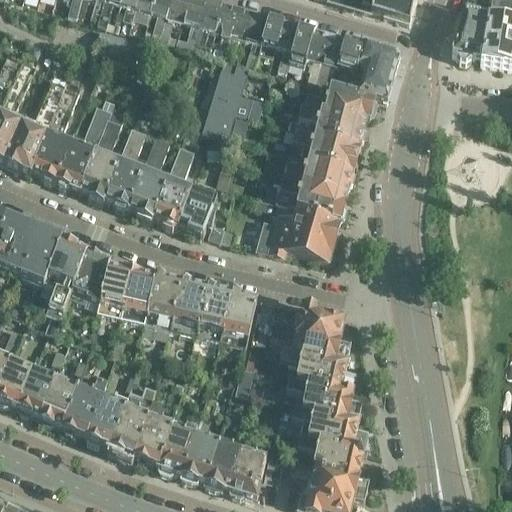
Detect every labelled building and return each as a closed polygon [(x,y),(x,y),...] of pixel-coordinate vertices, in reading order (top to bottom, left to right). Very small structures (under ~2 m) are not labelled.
[(0,0),(0,3),(5,5),(11,7),(20,10),(22,0),(0,0)] [(31,0),(31,5),(29,12),(36,14),(38,7),(40,0),(31,0)] [(40,0),(38,7),(47,9),(49,0),(40,0)] [(64,0),(63,4),(67,6),(65,13),(70,14),(73,0),(64,0)] [(73,0),(70,14),(68,21),(76,24),(83,1),(89,2),(90,0),(73,0)] [(90,0),(89,2),(96,4),(90,25),(99,27),(105,7),(105,8),(106,0),(90,0)] [(106,0),(105,8),(99,27),(98,32),(112,36),(114,30),(108,28),(113,10),(119,12),(122,0),(106,0)] [(122,0),(119,12),(126,14),(123,25),(126,26),(123,39),(128,41),(132,28),(135,16),(138,0),(122,0)] [(138,0),(135,16),(132,28),(147,32),(150,20),(154,0),(138,0)] [(154,0),(150,20),(157,22),(153,38),(145,36),(143,45),(159,49),(166,25),(172,0),(154,0)] [(187,0),(172,0),(166,25),(159,49),(165,51),(173,53),(176,54),(179,44),(169,41),(173,27),(185,30),(193,1),(187,0)] [(328,0),(327,4),(326,6),(409,30),(416,7),(415,6),(415,5),(399,0),(328,0)] [(193,1),(185,30),(191,32),(187,47),(179,44),(176,54),(193,58),(199,34),(207,5),(193,1)] [(207,5),(199,34),(193,58),(208,62),(211,49),(205,48),(209,36),(215,38),(222,10),(207,5)] [(486,25),(479,66),(482,66),(481,71),(484,71),(500,73),(500,74),(511,75),(511,8),(492,5),(490,14),(488,26),(486,25)] [(215,38),(211,49),(208,62),(223,67),(230,43),(238,14),(222,10),(215,38)] [(467,10),(463,22),(453,59),(454,61),(457,62),(457,64),(461,70),(467,70),(472,67),(473,65),(479,66),(486,25),(488,26),(490,14),(467,10)] [(238,14),(230,43),(223,67),(224,67),(227,68),(232,52),(236,53),(238,46),(245,47),(252,18),(238,14)] [(252,18),(245,47),(245,46),(252,48),(245,73),(249,74),(253,75),(256,63),(260,51),(268,23),(252,18)] [(260,51),(256,63),(265,66),(272,68),(276,55),(284,27),(268,23),(260,51)] [(284,27),(276,55),(283,57),(278,74),(276,80),(284,83),(288,69),(291,59),(299,31),(284,27)] [(291,59),(288,69),(303,74),(306,64),(313,36),(299,31),(291,59)] [(103,36),(101,36),(94,56),(135,67),(141,47),(103,36)] [(313,36),(306,64),(307,64),(306,65),(313,66),(306,90),(315,92),(321,69),(329,40),(313,36)] [(329,40),(321,69),(315,92),(321,94),(329,96),(331,97),(333,88),(326,86),(329,71),(337,73),(345,44),(329,40)] [(345,44),(337,73),(354,78),(363,50),(345,44)] [(351,92),(348,101),(356,103),(373,107),(375,108),(375,109),(376,110),(385,113),(399,64),(397,59),(363,50),(354,78),(351,92)] [(165,51),(162,63),(170,65),(173,53),(165,51)] [(0,112),(20,68),(8,63),(0,79),(0,112)] [(226,151),(235,122),(249,74),(245,73),(227,68),(224,67),(204,131),(190,127),(187,134),(207,143),(226,151)] [(0,112),(0,169),(3,170),(20,132),(25,123),(16,119),(35,75),(20,68),(0,112)] [(84,74),(73,71),(69,84),(79,88),(80,85),(84,74)] [(20,132),(3,170),(30,183),(32,181),(33,176),(32,175),(45,143),(66,90),(54,84),(35,128),(25,123),(20,132)] [(333,88),(331,97),(348,101),(351,92),(334,87),(333,88)] [(33,176),(32,181),(41,184),(43,188),(50,190),(53,189),(54,189),(73,142),(64,139),(79,98),(65,92),(45,143),(32,175),(33,176)] [(307,103),(304,115),(364,132),(365,127),(368,128),(369,124),(373,122),(376,110),(375,109),(375,108),(373,107),(356,103),(348,101),(331,97),(329,96),(321,94),(317,106),(307,103)] [(73,142),(54,189),(56,190),(57,193),(65,196),(68,195),(79,199),(94,161),(113,112),(104,108),(101,115),(97,113),(84,147),(73,142)] [(94,161),(79,199),(80,200),(81,198),(87,201),(86,204),(103,211),(105,208),(118,171),(121,164),(121,163),(111,159),(126,117),(113,112),(94,161)] [(364,132),(304,115),(301,114),(297,126),(310,130),(307,141),(358,156),(364,132)] [(235,123),(232,132),(241,135),(244,125),(235,122),(235,123)] [(118,171),(105,208),(112,211),(114,215),(124,219),(128,217),(145,172),(135,168),(145,141),(140,139),(143,132),(135,129),(132,136),(121,164),(118,171)] [(303,153),(300,165),(352,180),(354,174),(357,174),(359,164),(357,164),(359,156),(358,156),(307,141),(295,137),(291,150),(303,153)] [(145,172),(128,217),(135,220),(134,223),(152,230),(170,181),(159,177),(169,150),(168,150),(171,143),(159,138),(145,172)] [(182,147),(170,181),(153,226),(160,229),(162,233),(173,237),(177,235),(191,199),(191,198),(193,191),(193,190),(183,187),(196,153),(182,147)] [(238,175),(241,167),(224,161),(221,169),(233,173),(238,175)] [(282,187),(345,204),(351,180),(352,181),(352,180),(300,165),(297,177),(285,174),(284,176),(252,169),(250,178),(266,182),(282,187)] [(217,187),(215,193),(226,196),(233,173),(221,169),(217,187)] [(264,192),(280,196),(279,198),(291,201),(287,213),(294,215),(295,215),(295,216),(339,229),(340,226),(344,224),(345,217),(343,213),(344,210),(343,210),(345,204),(282,187),(266,182),(264,192)] [(191,199),(177,235),(178,235),(178,234),(187,238),(186,239),(202,245),(202,242),(204,243),(207,235),(211,236),(215,219),(213,218),(220,196),(214,195),(209,192),(195,187),(193,191),(191,198),(191,199)] [(257,205),(257,206),(254,216),(277,222),(276,226),(275,226),(274,231),(263,228),(257,252),(258,252),(257,258),(283,264),(284,264),(285,257),(328,269),(332,251),(336,249),(339,240),(337,238),(339,229),(295,216),(295,215),(294,215),(287,213),(257,205)] [(5,225),(0,235),(0,274),(20,283),(26,267),(21,265),(24,255),(19,253),(27,234),(17,230),(15,227),(10,225),(8,226),(5,225)] [(26,267),(20,283),(43,292),(44,290),(47,283),(60,248),(59,248),(60,247),(56,246),(56,244),(51,242),(49,243),(27,234),(19,253),(24,255),(21,265),(26,267)] [(223,236),(219,249),(232,252),(235,240),(223,236)] [(60,248),(47,283),(44,290),(55,294),(47,314),(48,314),(46,320),(51,322),(45,338),(55,342),(69,304),(71,299),(73,293),(86,258),(74,254),(72,250),(67,248),(62,249),(60,248)] [(73,293),(71,299),(69,304),(85,310),(87,305),(99,310),(108,271),(109,271),(111,267),(100,264),(98,260),(92,258),(87,259),(86,258),(73,293)] [(99,310),(99,311),(97,319),(97,320),(121,326),(123,317),(131,277),(122,275),(120,270),(111,267),(109,271),(108,271),(99,310)] [(131,277),(123,317),(121,326),(144,331),(146,322),(154,282),(153,283),(138,279),(131,277)] [(154,282),(146,322),(144,331),(144,332),(142,340),(167,346),(169,337),(171,328),(179,288),(177,288),(163,285),(154,282)] [(179,288),(171,328),(169,337),(194,343),(196,333),(204,295),(188,291),(188,290),(179,288)] [(204,295),(196,333),(194,343),(219,349),(221,339),(229,300),(214,297),(214,296),(205,294),(205,295),(204,295)] [(229,300),(221,339),(219,349),(245,355),(247,345),(255,312),(256,307),(239,303),(239,302),(229,300)] [(14,321),(17,313),(9,310),(6,318),(14,321)] [(299,321),(290,358),(346,370),(347,370),(346,369),(350,350),(339,347),(344,326),(301,316),(300,322),(299,321)] [(0,389),(9,368),(12,360),(21,338),(10,334),(1,356),(0,355),(0,389)] [(90,344),(79,340),(75,351),(86,355),(90,344)] [(290,357),(292,348),(271,343),(268,354),(282,356),(290,358),(290,357)] [(116,350),(113,363),(122,365),(125,352),(116,350)] [(55,356),(50,368),(59,371),(63,359),(55,356)] [(295,386),(295,387),(307,390),(352,399),(356,381),(345,378),(346,370),(290,358),(282,356),(279,368),(298,372),(295,386)] [(9,368),(0,389),(0,411),(0,412),(4,413),(9,412),(15,415),(31,378),(34,370),(12,360),(9,368)] [(114,363),(112,372),(125,375),(127,366),(114,363)] [(164,364),(161,376),(169,378),(173,366),(164,364)] [(258,367),(248,365),(245,376),(256,378),(258,367)] [(77,366),(73,378),(81,381),(86,369),(77,366)] [(31,378),(15,415),(17,416),(19,419),(23,421),(28,422),(31,421),(32,421),(38,425),(56,379),(34,370),(31,378)] [(188,370),(185,382),(194,384),(197,372),(188,370)] [(241,375),(235,402),(244,404),(250,377),(241,375)] [(228,391),(237,393),(240,378),(231,376),(228,391)] [(56,379),(38,425),(41,426),(41,430),(49,432),(53,430),(61,434),(78,391),(79,389),(56,379)] [(305,402),(302,415),(301,416),(313,419),(358,429),(358,428),(357,428),(361,409),(351,407),(353,399),(352,399),(307,390),(295,387),(288,385),(285,397),(305,402)] [(78,391),(61,434),(64,436),(65,440),(71,442),(75,439),(86,444),(99,405),(103,396),(80,387),(79,389),(78,391)] [(99,405),(86,444),(88,444),(86,448),(98,452),(99,449),(110,453),(123,414),(126,407),(126,405),(103,396),(99,405)] [(150,415),(134,463),(136,463),(138,468),(143,471),(148,468),(157,472),(156,474),(158,475),(169,436),(170,436),(172,426),(176,414),(153,406),(150,415)] [(126,407),(123,414),(110,453),(112,454),(111,458),(122,462),(123,458),(134,463),(150,415),(126,407)] [(193,410),(189,423),(199,425),(202,413),(193,410)] [(307,444),(307,445),(363,458),(362,457),(367,439),(356,436),(358,429),(313,419),(301,416),(302,415),(294,413),(291,426),(302,429),(299,442),(307,444)] [(242,418),(237,437),(245,439),(249,420),(242,418)] [(169,436),(158,475),(159,475),(160,479),(169,482),(174,480),(181,482),(196,434),(172,426),(170,436),(169,436)] [(196,434),(181,482),(180,485),(182,485),(186,487),(192,489),(197,490),(198,488),(205,490),(219,441),(196,434)] [(260,434),(257,447),(268,449),(271,437),(260,434)] [(219,441),(205,490),(204,492),(207,493),(209,495),(215,497),(220,498),(221,495),(228,497),(243,449),(219,441)] [(363,458),(307,445),(307,444),(299,442),(296,455),(316,460),(313,473),(358,483),(363,458)] [(243,449),(228,497),(229,497),(231,502),(240,505),(245,502),(252,505),(252,503),(256,504),(267,457),(243,449)] [(278,492),(283,467),(271,464),(265,489),(278,492)] [(302,491),(297,511),(350,511),(353,504),(364,506),(368,486),(358,483),(313,473),(293,469),(290,479),(306,483),(306,480),(313,481),(310,493),(302,491)]
